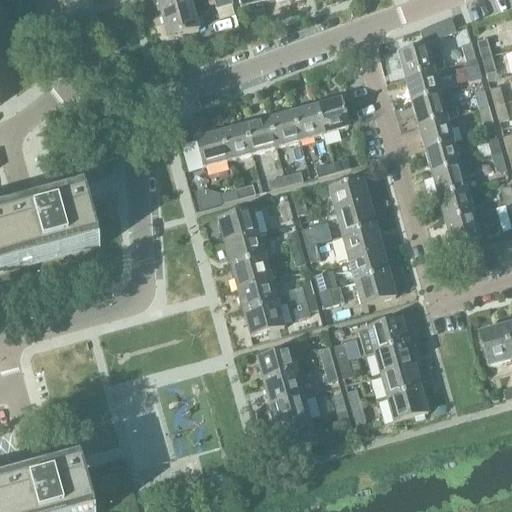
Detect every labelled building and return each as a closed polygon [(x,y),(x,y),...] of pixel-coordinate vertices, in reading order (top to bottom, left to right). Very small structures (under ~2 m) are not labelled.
[(155,0),(161,18),(192,9),(189,0),(155,0)] [(230,0),(226,0),(214,3),(216,12),(232,7),(230,0)] [(265,5),(263,0),(237,0),(241,11),(265,5)] [(192,9),(161,18),(168,42),(198,33),(192,9)] [(476,44),(481,61),(491,58),(486,42),(476,44)] [(438,47),(426,50),(398,58),(405,82),(433,75),(433,74),(444,71),(438,47)] [(461,49),(465,65),(475,62),(471,47),(461,49)] [(491,58),(481,61),(486,77),(495,75),(491,58)] [(475,62),(465,65),(470,82),(480,79),(475,62)] [(405,82),(412,106),(440,99),(433,75),(405,82)] [(490,92),(494,109),(504,106),(500,90),(490,92)] [(478,113),(479,113),(488,110),(484,94),(474,97),(475,100),(458,105),(462,117),(478,113)] [(451,95),(440,99),(412,106),(418,130),(446,122),(446,123),(458,119),(451,95)] [(348,131),(340,103),(316,110),(323,138),(348,131)] [(504,106),(494,109),(499,125),(509,122),(504,106)] [(323,138),(316,110),(292,117),(300,145),(323,138)] [(488,110),(479,113),(483,130),(493,127),(488,110)] [(300,145),(292,117),(268,123),(276,151),(300,145)] [(418,130),(425,154),(453,146),(446,123),(446,122),(418,130)] [(276,151),(268,123),(244,130),(252,158),(276,151)] [(244,130),(220,136),(228,164),(252,158),(244,130)] [(228,164),(220,136),(196,143),(204,171),(228,164)] [(511,137),(503,140),(507,157),(511,155),(511,137)] [(487,145),(492,161),(502,158),(497,142),(487,145)] [(425,154),(431,178),(459,170),(453,146),(425,154)] [(502,158),(492,161),(496,177),(506,175),(502,158)] [(348,162),(332,167),(335,176),(350,172),(348,162)] [(335,176),(332,167),(315,171),(318,181),(335,176)] [(431,178),(438,202),(466,194),(459,170),(431,178)] [(300,175),(284,180),(287,190),(303,185),(300,175)] [(287,190),(284,180),(267,185),(270,194),(287,190)] [(329,193),(335,217),(369,207),(363,184),(329,193)] [(252,189),(236,193),(239,203),(255,198),(252,189)] [(501,193),(505,209),(511,207),(511,195),(510,190),(501,193)] [(239,203),(236,193),(220,198),(222,208),(239,203)] [(438,202),(445,226),(473,218),(466,194),(438,202)] [(292,203),(297,220),(307,217),(303,200),(292,203)] [(38,214),(0,224),(0,271),(98,244),(86,201),(57,209),(55,203),(56,203),(56,201),(35,207),(35,208),(36,208),(38,214)] [(278,207),(282,224),(292,221),(287,205),(278,207)] [(335,217),(342,240),(376,230),(369,207),(335,217)] [(218,224),(224,248),(258,238),(252,214),(218,224)] [(473,218),(445,226),(451,250),(479,242),(473,218)] [(342,240),(348,263),(382,253),(376,230),(342,240)] [(301,234),(306,250),(315,247),(311,231),(301,234)] [(286,238),(291,254),(300,251),(296,235),(286,238)] [(224,248),(231,271),(265,261),(258,238),(224,248)] [(511,241),(503,244),(510,269),(511,268),(511,241)] [(503,244),(491,247),(498,272),(510,269),(503,244)] [(315,247),(306,250),(310,266),(320,264),(315,247)] [(491,247),(479,251),(485,273),(486,275),(498,272),(491,247)] [(300,251),(291,254),(295,270),(305,268),(300,251)] [(485,273),(479,251),(465,255),(471,277),(485,273)] [(348,263),(355,286),(389,277),(382,253),(348,263)] [(231,271),(237,294),(271,284),(265,261),(231,271)] [(314,280),(319,296),(328,294),(324,277),(314,280)] [(389,277),(355,286),(361,310),(395,300),(389,277)] [(299,284),(304,300),(313,298),(309,281),(299,284)] [(237,294),(243,317),(278,307),(271,284),(237,294)] [(328,294),(319,296),(323,312),(333,310),(328,294)] [(313,298),(304,300),(308,316),(318,314),(313,298)] [(278,307),(243,317),(250,340),(284,331),(278,307)] [(364,359),(374,357),(408,347),(402,323),(376,330),(368,333),(367,333),(368,333),(359,336),(365,358),(364,358),(364,359)] [(366,325),(368,333),(376,330),(374,323),(366,325)] [(511,326),(502,329),(511,363),(511,326)] [(511,363),(502,329),(479,336),(488,370),(511,363)] [(408,347),(374,357),(380,379),(415,370),(408,347)] [(334,350),(338,366),(348,364),(343,348),(334,350)] [(319,354),(323,370),(333,368),(328,352),(319,354)] [(256,364),(263,387),(297,378),(290,354),(256,364)] [(348,364),(338,366),(343,383),(352,380),(348,364)] [(333,368),(323,370),(328,387),(337,385),(333,368)] [(380,379),(387,403),(421,393),(415,370),(380,379)] [(263,387),(269,410),(303,401),(297,378),(263,387)] [(511,402),(511,391),(503,394),(505,404),(511,402)] [(421,393),(387,403),(393,426),(428,417),(421,393)] [(346,396),(351,413),(361,410),(356,394),(346,396)] [(331,400),(336,417),(346,414),(341,398),(331,400)] [(269,410),(276,433),(310,424),(303,401),(269,410)] [(361,410),(351,413),(356,429),(365,426),(361,410)] [(346,414),(336,417),(340,433),(350,430),(346,414)] [(310,424),(276,433),(282,457),(316,447),(310,424)] [(32,478),(34,484),(0,493),(0,511),(93,511),(82,471),(52,479),(51,473),(52,473),(52,472),(30,478),(31,479),(32,478)]
